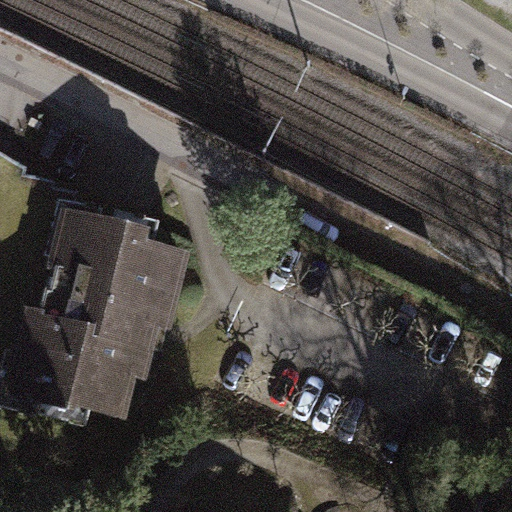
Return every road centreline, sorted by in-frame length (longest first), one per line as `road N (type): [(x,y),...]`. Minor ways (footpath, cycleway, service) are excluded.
road 1 (unknown): [(209,173),(511,339)]
road 2 (tertiary): [(242,0),(511,131)]
road 3 (residential): [(0,64),(209,173)]
